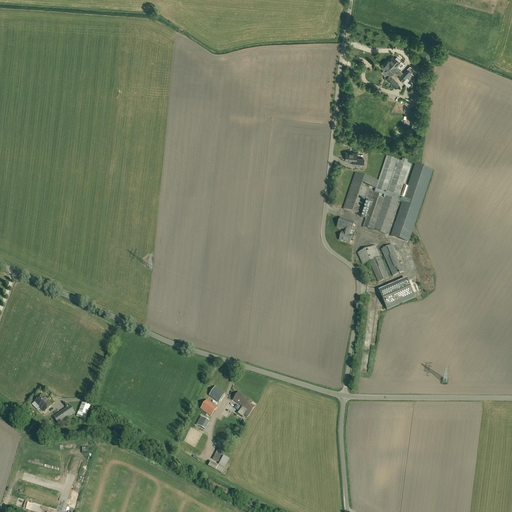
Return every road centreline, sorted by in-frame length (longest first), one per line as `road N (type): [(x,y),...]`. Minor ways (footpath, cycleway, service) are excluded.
road 1 (unclassified): [(344,396),(360,287),(323,232),(351,0)]
road 2 (unclassified): [(344,396),(176,345),(0,264)]
road 3 (unclassified): [(511,398),(344,396)]
